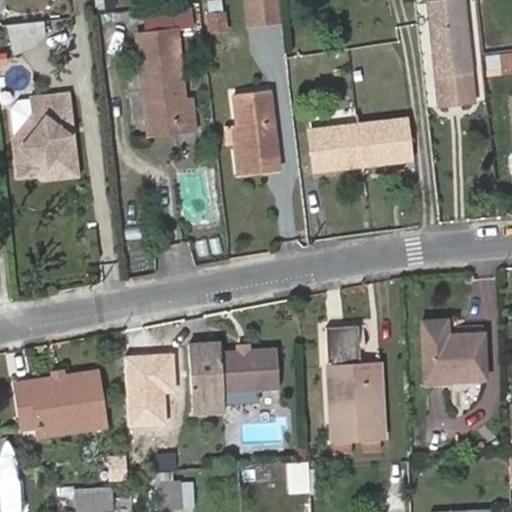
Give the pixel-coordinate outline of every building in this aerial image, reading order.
[(195,27),(192,0),(108,0),(110,17),(140,15),(141,25),(173,23),(174,28),(195,27)] [(207,14),(209,34),(226,32),(222,0),(207,0),(209,13),(207,14)] [(261,0),(245,0),(247,21),(264,20),(261,0)] [(282,18),(280,0),(261,0),(264,20),(282,18)] [(429,0),(439,104),(474,101),(463,0),(429,0)] [(176,119),(178,130),(195,128),(191,97),(183,98),(174,28),(136,34),(146,122),(176,119)] [(251,158),(278,154),(270,90),(234,93),(238,125),(247,124),(251,158)] [(33,111),(14,138),(18,174),(36,173),(37,178),(59,176),(75,157),(72,134),(67,135),(66,129),(72,124),(68,94),(31,99),(33,111)] [(10,107),(14,138),(33,111),(31,99),(18,100),(10,107)] [(411,158),(406,117),(310,129),(316,170),(411,158)] [(148,134),(178,130),(176,119),(146,122),(148,134)] [(279,168),(278,154),(251,158),(247,124),(238,125),(233,126),(238,173),(279,168)] [(75,157),(59,176),(68,174),(76,174),(75,157)] [(420,320),(424,381),(484,378),(481,333),(447,334),(445,319),(420,320)] [(333,442),(383,439),(378,361),(360,362),(358,325),(327,326),(330,364),(328,364),(333,442)] [(223,390),(242,389),(279,387),(277,347),(220,351),(220,341),(188,343),(192,411),(224,409),(224,404),(223,390)] [(65,376),(53,378),(16,384),(23,430),(39,427),(40,435),(74,430),(72,417),(105,411),(98,370),(65,376)] [(143,389),(134,390),(135,416),(144,416),(143,389)] [(243,402),(242,389),(223,390),(224,404),(243,402)] [(72,417),(74,430),(107,424),(105,411),(72,417)] [(138,418),(137,437),(158,439),(160,420),(138,418)] [(110,480),(127,479),(126,456),(109,457),(110,480)] [(158,509),(181,509),(181,506),(180,483),(180,480),(157,481),(158,509)] [(180,483),(181,506),(194,505),(193,482),(180,483)]
